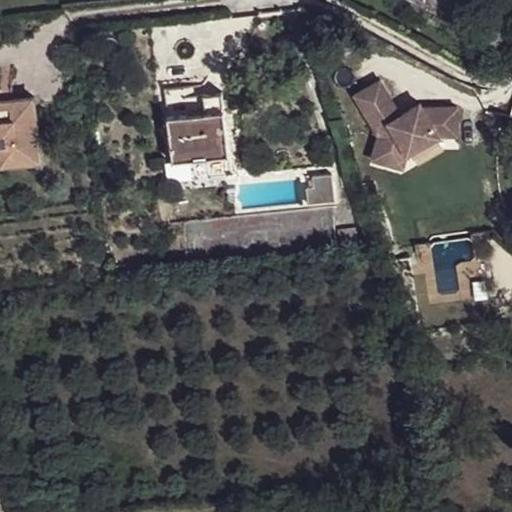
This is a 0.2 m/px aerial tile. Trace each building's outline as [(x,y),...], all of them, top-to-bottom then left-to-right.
[(359,92),(371,113),(381,107),(385,115),(389,112),(394,120),(406,114),(385,78),(359,92)] [(161,91),(163,116),(202,112),(201,96),(201,84),(161,91)] [(0,90),(0,165),(39,162),(34,96),(6,100),(5,90),(0,90)] [(163,116),(168,167),(229,161),(224,95),(201,96),(202,112),(163,116)] [(402,158),(443,136),(427,107),(425,103),(406,114),(394,120),(389,112),(385,115),(381,107),(371,113),(382,134),(377,150),(402,158)] [(462,107),(427,107),(443,136),(462,136),(462,107)] [(307,172),(311,202),(331,198),(328,168),(307,172)]
